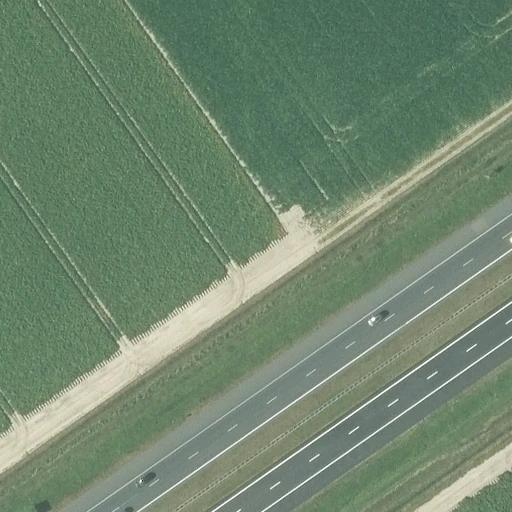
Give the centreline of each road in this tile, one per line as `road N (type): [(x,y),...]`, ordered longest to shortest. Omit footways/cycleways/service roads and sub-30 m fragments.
road 1 (motorway): [(511,233),(113,511)]
road 2 (motorway): [(238,511),(511,319)]
